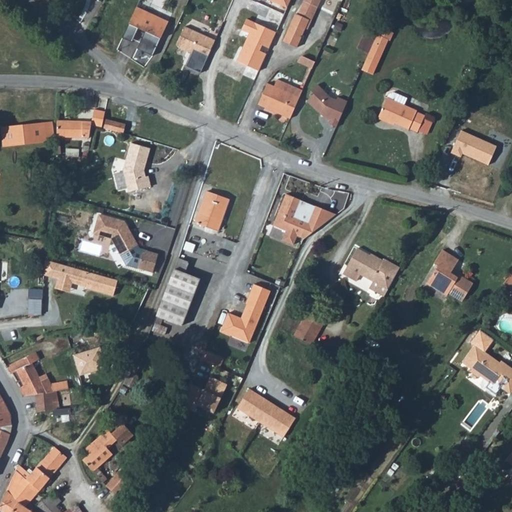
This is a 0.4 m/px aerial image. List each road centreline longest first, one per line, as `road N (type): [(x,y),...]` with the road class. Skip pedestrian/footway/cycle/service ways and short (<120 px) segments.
road 1 (residential): [(115,90),(319,171),(511,224)]
road 2 (residential): [(115,90),(101,60),(27,0)]
road 3 (unclassified): [(0,483),(22,425),(0,369)]
